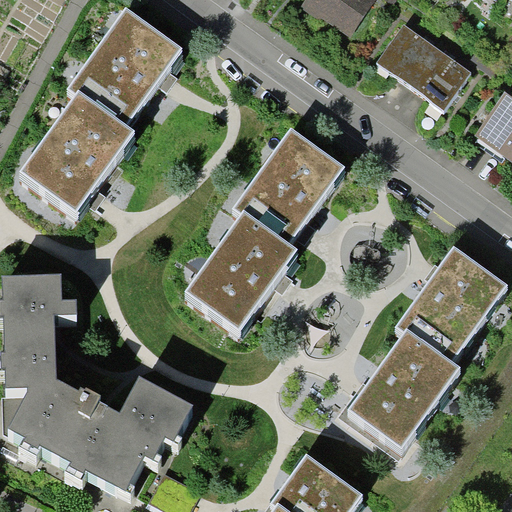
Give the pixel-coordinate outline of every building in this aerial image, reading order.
[(351,38),(376,0),(307,0),(302,9),(320,22),(323,18),(351,38)] [(181,53),(125,14),(68,96),(76,102),(21,181),(77,220),(89,203),(134,139),(126,133),(164,78),(181,53)] [(377,65),(444,112),(469,76),(403,29),(377,65)] [(511,172),(511,101),(500,92),(466,138),(511,172)] [(345,166),(293,129),(234,212),(244,220),(190,295),(243,333),(280,281),(297,256),(286,248),(296,234),(345,166)] [(505,286),(456,252),(439,277),(394,340),(400,344),(361,399),(347,419),(403,458),(460,378),(447,369),(505,286)] [(61,313),(59,288),(0,289),(0,298),(6,441),(126,506),(143,473),(153,477),(163,455),(173,460),(194,420),(139,391),(120,426),(56,393),(55,329),(76,328),(74,312),(61,313)] [(353,511),(364,498),(309,458),(279,498),(271,509),(274,511),(353,511)]
